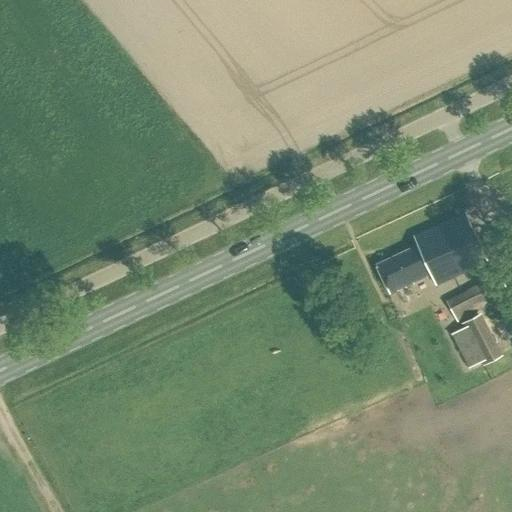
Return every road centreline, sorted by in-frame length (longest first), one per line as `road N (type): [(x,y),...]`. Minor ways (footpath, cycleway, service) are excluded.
road 1 (primary): [(0,370),(511,127)]
road 2 (unclassified): [(0,325),(511,82)]
road 3 (track): [(60,511),(0,407)]
